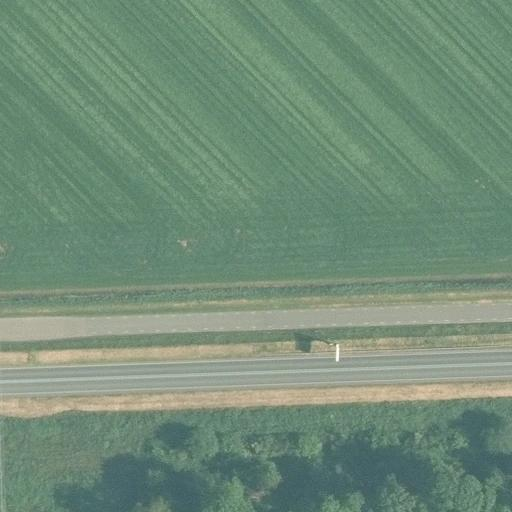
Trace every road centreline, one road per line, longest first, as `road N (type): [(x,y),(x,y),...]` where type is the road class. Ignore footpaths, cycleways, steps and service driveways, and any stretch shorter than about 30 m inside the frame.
road 1 (trunk): [(511,367),(0,386)]
road 2 (unclassified): [(0,334),(511,316)]
